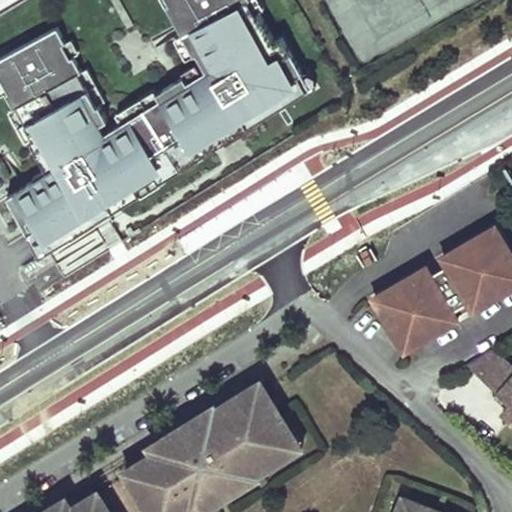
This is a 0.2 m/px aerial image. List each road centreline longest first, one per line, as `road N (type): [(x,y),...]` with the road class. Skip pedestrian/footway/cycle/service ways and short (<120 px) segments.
road 1 (residential): [(0,494),(296,311)]
road 2 (secondary): [(255,242),(511,93)]
road 3 (secondary): [(57,362),(255,242)]
